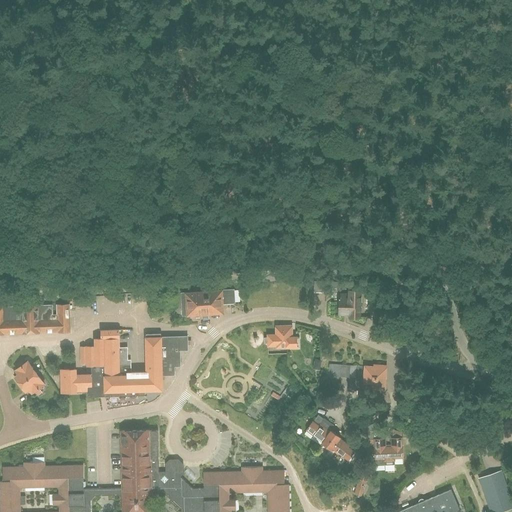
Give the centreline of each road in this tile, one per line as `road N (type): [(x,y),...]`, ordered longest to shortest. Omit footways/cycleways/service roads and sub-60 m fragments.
road 1 (unclassified): [(487,377),(469,357),(436,280),(412,262),(0,297)]
road 2 (residential): [(0,339),(73,337),(98,322),(184,329),(205,341)]
road 3 (residential): [(205,341),(231,320),(277,313),(394,348)]
road 4 (residential): [(176,387),(283,461),(309,511)]
road 5 (residential): [(18,433),(165,399)]
road 6 (residential): [(170,442),(188,462),(215,452),(216,424),(200,414),(181,417)]
